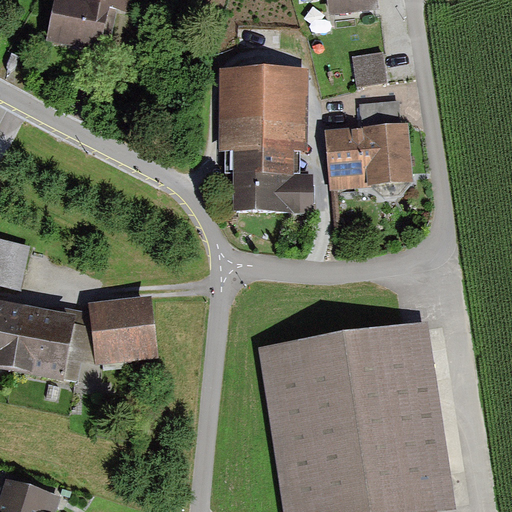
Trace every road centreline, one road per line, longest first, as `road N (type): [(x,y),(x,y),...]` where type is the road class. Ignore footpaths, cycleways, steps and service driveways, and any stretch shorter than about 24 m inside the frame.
road 1 (residential): [(225,265),(202,212),(163,175),(24,103)]
road 2 (residential): [(452,261),(415,0)]
road 3 (residential): [(452,261),(478,511)]
road 4 (residential): [(195,511),(225,265)]
road 5 (residential): [(225,265),(341,275),(452,261)]
